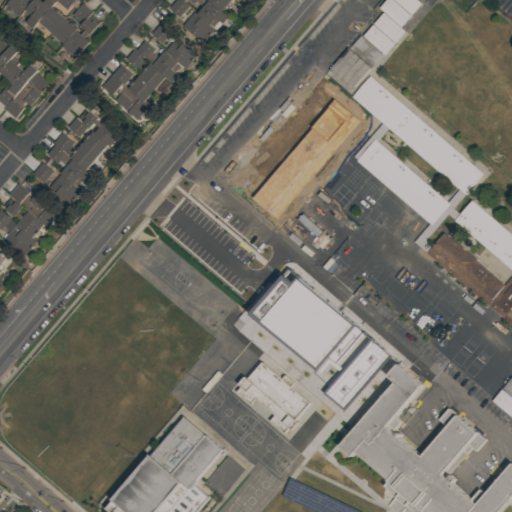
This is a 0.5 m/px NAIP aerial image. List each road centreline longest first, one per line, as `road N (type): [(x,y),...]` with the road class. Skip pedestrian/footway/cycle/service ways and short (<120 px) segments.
road 1 (tertiary): [(57,283),(288,20)]
road 2 (residential): [(149,0),(0,177)]
